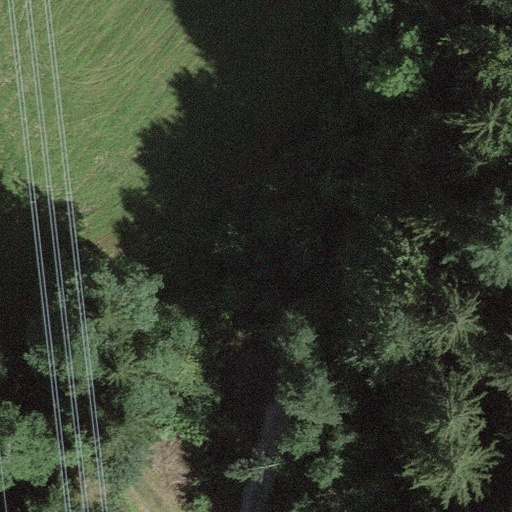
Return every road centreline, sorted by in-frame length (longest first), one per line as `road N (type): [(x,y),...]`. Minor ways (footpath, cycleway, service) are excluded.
road 1 (track): [(507,0),(338,244),(253,511)]
road 2 (track): [(318,290),(386,511)]
